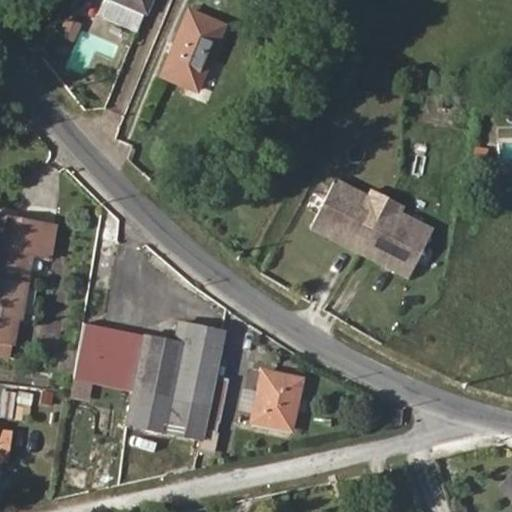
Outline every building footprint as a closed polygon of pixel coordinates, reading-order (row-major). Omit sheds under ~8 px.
[(136,31),(144,12),(116,0),(108,0),(101,16),(136,31)] [(145,12),(150,0),(116,0),(144,12),(145,12)] [(197,92),(225,26),(188,11),(161,76),(197,92)] [(71,42),(80,23),(65,17),(56,35),(71,42)] [(473,145),(470,164),(484,167),(487,148),(473,145)] [(359,253),(387,198),(371,189),(368,196),(334,179),(309,228),(359,253)] [(408,279),(433,230),(400,213),(404,206),(387,198),(359,253),(408,279)] [(21,319),(27,282),(19,281),(23,254),(31,256),(49,259),(54,226),(0,216),(0,341),(12,344),(13,344),(17,318),(21,319)] [(27,282),(31,256),(23,254),(19,281),(27,282)] [(214,376),(223,330),(189,323),(188,325),(179,323),(175,342),(83,323),(73,381),(130,392),(124,426),(165,434),(200,441),(202,430),(214,376)] [(0,358),(9,360),(12,344),(0,341),(0,358)] [(290,429),(300,380),(262,372),(258,392),(254,413),(252,421),(290,429)] [(216,433),(228,379),(214,376),(202,430),(216,433)] [(254,413),(258,392),(244,389),(240,410),(254,413)] [(0,417),(12,419),(16,393),(3,391),(0,411),(0,417)] [(136,492),(162,489),(160,476),(134,480),(136,492)]
